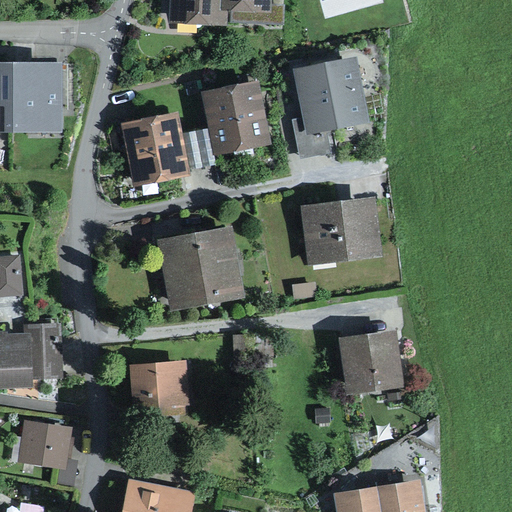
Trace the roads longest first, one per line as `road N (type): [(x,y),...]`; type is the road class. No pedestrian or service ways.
road 1 (residential): [(405,312),(89,340)]
road 2 (residential): [(383,166),(80,216)]
road 3 (residential): [(115,33),(80,216)]
road 4 (residential): [(89,340),(100,416),(86,511)]
road 5 (residential): [(80,216),(89,340)]
